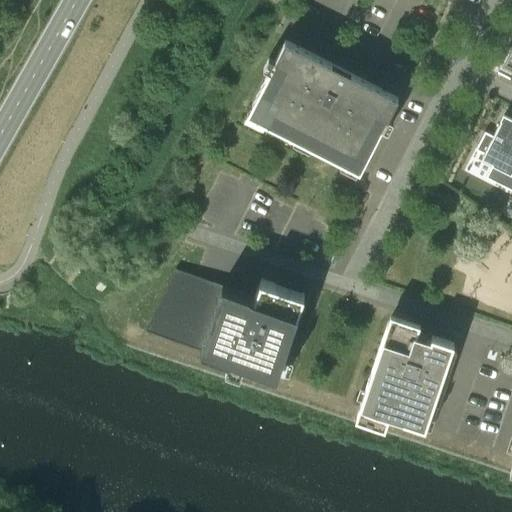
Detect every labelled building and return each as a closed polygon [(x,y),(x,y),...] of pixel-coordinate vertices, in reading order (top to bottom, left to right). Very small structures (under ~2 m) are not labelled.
[(312,147),(360,172),(398,96),(285,39),(269,71),(247,114),(312,147)] [(511,48),(501,66),(511,71),(511,48)] [(511,119),(503,115),(493,136),(484,131),(475,149),(484,153),(481,158),(511,173),(511,177),(507,188),(511,190),(511,119)] [(175,269),(144,330),(217,355),(228,359),(233,344),(248,349),(246,357),(279,368),(304,294),(260,279),(255,295),(195,275),(175,269)] [(390,313),(388,321),(360,404),(355,417),(385,427),(389,414),(431,428),(456,354),(450,352),(454,342),(431,334),(430,338),(416,334),(420,323),(390,313)]
